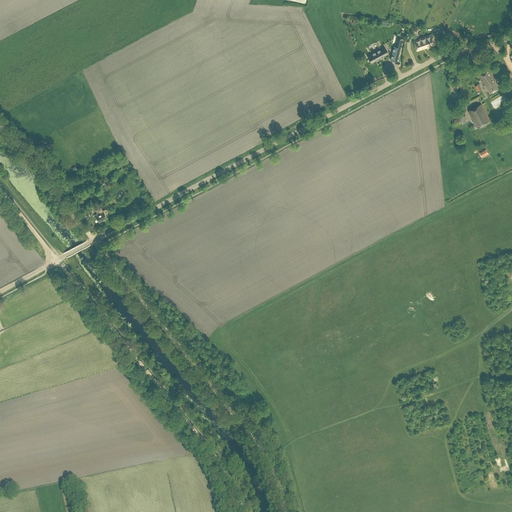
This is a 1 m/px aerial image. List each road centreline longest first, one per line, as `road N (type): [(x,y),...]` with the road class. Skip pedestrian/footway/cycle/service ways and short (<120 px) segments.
road 1 (unclassified): [(60,258),(438,56),(511,37)]
road 2 (track): [(0,189),(211,452),(242,511)]
road 3 (track): [(92,240),(268,461)]
road 4 (track): [(0,126),(41,159),(92,240)]
